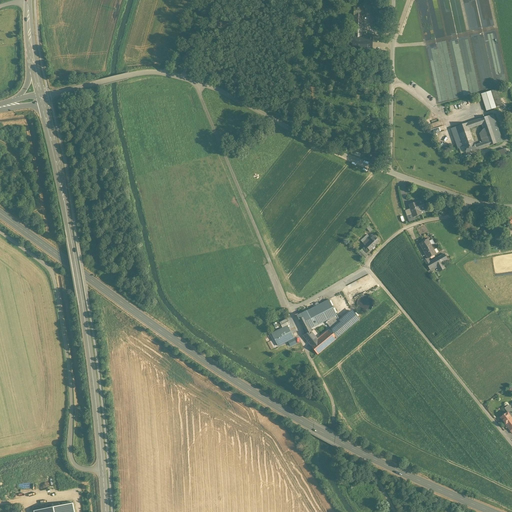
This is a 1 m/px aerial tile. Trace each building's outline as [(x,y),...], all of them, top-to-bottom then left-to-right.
[(362,22),(354,22),(354,36),(352,36),(352,48),(372,48),(372,37),(361,37),(362,22)] [(492,91),(497,108),(502,106),(497,90),(492,91)] [(481,94),(486,111),(496,108),(491,91),(481,94)] [(496,139),(501,137),(493,114),(488,116),(496,139)] [(496,139),(488,116),(480,119),(481,125),(484,133),(487,141),(496,139)] [(440,149),(451,146),(443,126),(436,117),(422,122),(432,135),(435,135),(440,149)] [(481,125),(480,119),(467,123),(469,129),(481,125)] [(473,140),(469,129),(467,123),(452,129),(459,148),(464,147),(463,146),(474,142),(475,142),(474,140),(473,140)] [(481,143),(483,148),(493,144),(502,142),(501,137),(496,139),(487,141),(483,143),(481,143)] [(474,142),(463,146),(464,147),(465,152),(466,154),(480,150),(478,144),(475,146),(474,142)] [(504,149),(494,153),(496,159),(507,156),(504,149)] [(422,201),(409,205),(414,217),(421,214),(420,211),(425,209),(422,201)] [(380,242),(373,235),(372,236),(370,234),(362,241),(371,251),(380,242)] [(428,239),(419,244),(428,259),(436,254),(428,239)] [(365,249),(360,253),(367,261),(371,257),(365,249)] [(452,265),(446,254),(432,261),(431,260),(428,261),(433,271),(439,268),(440,272),(452,265)] [(368,275),(347,286),(354,299),(378,287),(368,275)] [(351,308),(343,292),(336,296),(344,312),(351,308)] [(365,296),(363,297),(361,297),(360,298),(359,300),(358,301),(357,303),(357,305),(357,306),(358,308),(359,310),(360,311),(362,312),(364,312),(365,312),(367,312),(369,311),(370,310),(372,309),(373,307),(373,306),(373,304),(373,302),(372,300),(371,299),(370,298),(368,297),(367,296),(365,296)] [(304,317),(310,329),(316,326),(312,319),(313,318),(333,308),(329,299),(320,304),(315,306),(301,313),(303,318),(304,317)] [(312,319),(316,326),(330,319),(330,320),(313,333),(311,332),(306,334),(303,336),(318,354),(347,330),(340,322),(339,319),(333,308),(313,318),(312,319)] [(340,322),(347,330),(360,320),(351,310),(339,319),(340,322)] [(303,318),(299,320),(306,334),(311,332),(310,329),(304,317),(303,318)] [(283,328),(272,333),(278,346),(294,338),(290,325),(287,319),(280,322),(283,328)] [(507,413),(500,418),(511,435),(511,404),(505,409),(507,413)] [(74,511),(73,503),(34,511),(33,511),(74,511)]
